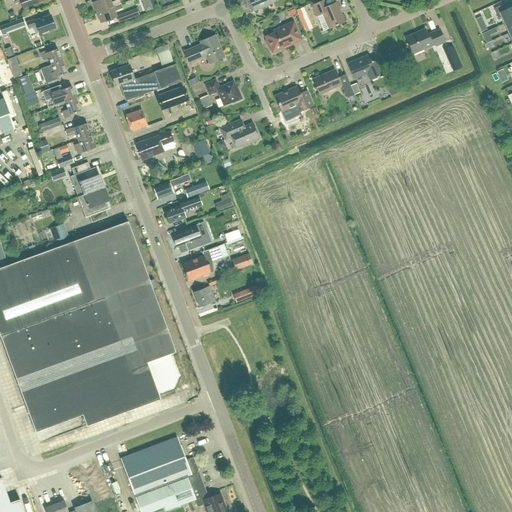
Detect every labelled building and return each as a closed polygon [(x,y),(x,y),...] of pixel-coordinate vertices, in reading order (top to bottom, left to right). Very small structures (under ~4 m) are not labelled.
[(19,0),(23,9),(45,1),(44,0),(6,0),(7,0),(19,0)] [(96,13),(120,4),(118,0),(116,0),(111,2),(109,0),(97,0),(92,2),(96,13)] [(246,0),(251,12),(271,3),(270,0),(246,0)] [(328,29),(344,22),(336,2),(326,6),(323,0),(311,5),(315,16),(322,14),(328,29)] [(120,4),(96,13),(100,23),(116,17),(114,11),(122,8),(120,4)] [(505,4),(494,9),(497,15),(499,18),(501,17),(504,24),(511,19),(511,7),(508,9),(505,4)] [(312,28),(303,7),(296,10),(305,31),(312,28)] [(122,14),(125,20),(138,15),(136,9),(122,14)] [(47,30),(55,27),(50,15),(35,21),(35,19),(26,22),(28,29),(37,26),(40,33),(42,32),(43,33),(47,32),(47,30)] [(0,31),(1,34),(25,25),(22,18),(0,26),(0,31)] [(272,53),(301,40),(293,21),(273,30),(274,33),(265,37),(266,41),(265,41),(268,47),(269,46),(272,53)] [(482,32),(488,29),(485,24),(479,26),(482,32)] [(482,34),(487,43),(492,41),(491,37),(498,33),(495,28),(482,34)] [(435,46),(445,42),(439,29),(427,34),(425,29),(405,37),(412,54),(434,44),(435,46)] [(209,63),(223,57),(214,36),(200,42),(201,44),(184,52),(188,63),(206,55),(209,63)] [(439,59),(451,54),(447,43),(434,48),(439,59)] [(51,65),(61,61),(57,48),(46,52),(46,51),(40,53),(43,61),(49,59),(51,65)] [(30,50),(9,55),(11,61),(32,56),(30,50)] [(370,80),(385,74),(378,59),(373,61),(370,60),(368,55),(347,64),(353,79),(367,73),(370,80)] [(56,77),(66,73),(61,61),(51,65),(40,69),(45,83),(57,79),(56,77)] [(110,71),(115,86),(119,85),(125,101),(181,81),(175,64),(134,79),(129,65),(110,71)] [(500,77),(506,74),(504,69),(497,72),(500,77)] [(319,94),(341,85),(334,70),(313,79),(319,94)] [(28,90),(23,76),(16,78),(21,92),(28,90)] [(198,83),(195,77),(188,81),(190,86),(198,83)] [(232,103),(242,99),(238,90),(237,90),(233,81),(219,87),(215,79),(204,84),(209,95),(217,92),(223,106),(232,102),(232,103)] [(354,95),(353,93),(349,84),(341,87),(346,98),(354,95)] [(54,106),(65,102),(75,98),(71,86),(60,90),(60,88),(54,90),(49,92),(54,106)] [(161,110),(162,110),(187,101),(182,86),(156,96),(158,101),(161,110)] [(299,112),(313,106),(306,90),(299,93),(296,86),(274,96),(281,112),(296,106),(299,112)] [(38,99),(36,91),(24,96),(26,103),(27,103),(28,106),(35,104),(33,100),(38,99)] [(3,98),(0,99),(0,133),(14,128),(3,98)] [(75,98),(65,102),(67,109),(62,111),(64,119),(70,116),(70,114),(80,111),(75,98)] [(142,109),(125,115),(131,131),(148,125),(142,109)] [(52,128),(57,126),(62,125),(59,118),(49,122),(52,128)] [(236,148),(258,138),(252,123),(243,127),(240,120),(220,128),(225,140),(231,137),(236,148)] [(77,140),(91,135),(86,123),(65,131),(67,136),(75,133),(77,140)] [(150,141),(136,145),(141,158),(164,151),(161,145),(173,141),(169,132),(159,136),(149,140),(150,141)] [(91,135),(77,140),(79,144),(74,146),(77,154),(95,147),(91,135)] [(35,144),(39,154),(50,150),(46,140),(35,144)] [(191,144),(196,158),(208,153),(203,140),(191,144)] [(61,154),(69,151),(66,144),(54,149),(56,154),(60,152),(61,154)] [(71,155),(56,160),(58,168),(73,162),(71,155)] [(49,171),(54,166),(51,161),(45,166),(49,171)] [(76,197),(104,187),(101,180),(99,180),(94,167),(90,169),(88,162),(71,168),(73,175),(69,176),(77,197),(76,197)] [(172,193),(170,187),(190,179),(188,174),(153,187),(157,199),(172,193)] [(195,182),(183,182),(183,193),(195,192),(195,182)] [(48,187),(35,190),(43,222),(55,219),(48,187)] [(106,195),(104,187),(76,197),(77,198),(85,218),(89,216),(91,223),(108,216),(106,210),(110,208),(105,195),(106,195)] [(164,211),(169,224),(185,218),(183,212),(202,205),(199,196),(178,203),(179,206),(164,211)] [(65,210),(74,207),(70,197),(62,200),(65,210)] [(73,241),(0,267),(0,335),(35,432),(82,414),(86,426),(160,399),(158,393),(173,388),(178,375),(170,354),(175,352),(153,289),(156,287),(131,218),(77,238),(87,264),(82,266),(73,241)] [(194,226),(186,229),(171,234),(176,246),(179,245),(180,249),(186,247),(184,243),(191,241),(188,234),(196,230),(194,226)] [(34,232),(38,240),(49,236),(45,227),(34,232)] [(220,229),(206,234),(210,245),(223,240),(220,229)] [(240,237),(238,231),(225,236),(227,242),(240,237)] [(228,256),(223,244),(218,246),(222,257),(228,256)] [(248,253),(231,259),(235,270),(252,264),(248,253)] [(208,267),(203,256),(182,264),(188,280),(213,271),(211,265),(208,267)] [(259,285),(244,291),(247,298),(261,292),(259,285)] [(210,286),(193,292),(199,307),(215,301),(210,286)] [(235,294),(222,298),(223,303),(236,299),(235,294)] [(165,511),(194,500),(197,507),(204,504),(206,511),(226,511),(219,493),(208,498),(193,458),(185,461),(176,437),(120,458),(140,511),(165,511)] [(113,470),(110,462),(102,465),(105,473),(113,470)] [(1,477),(0,477),(0,511),(23,511),(19,499),(9,502),(1,477)] [(95,511),(91,500),(74,507),(75,510),(69,511),(68,511),(64,500),(44,508),(45,511),(95,511)]
